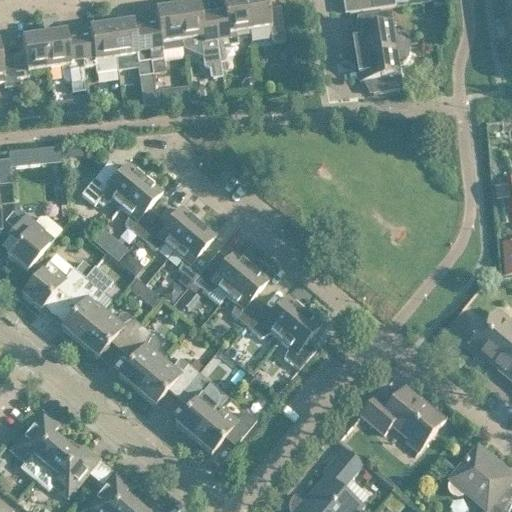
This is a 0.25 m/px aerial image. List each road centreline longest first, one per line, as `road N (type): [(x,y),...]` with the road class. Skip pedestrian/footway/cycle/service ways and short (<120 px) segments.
road 1 (residential): [(382,339),(163,148)]
road 2 (residential): [(35,357),(213,511)]
road 3 (residential): [(233,511),(382,339)]
road 4 (residential): [(511,448),(382,339)]
